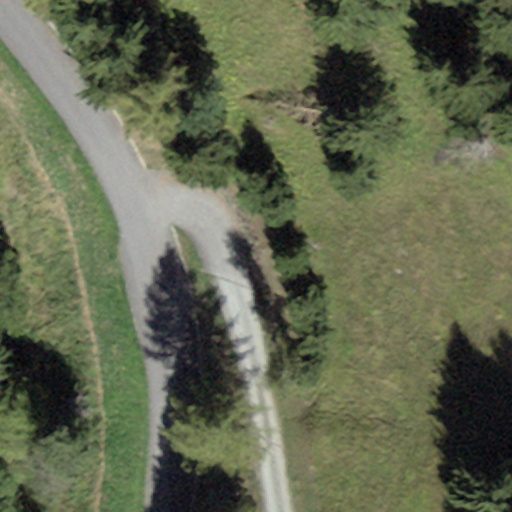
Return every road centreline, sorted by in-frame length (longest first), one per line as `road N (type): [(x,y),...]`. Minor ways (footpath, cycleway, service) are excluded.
road 1 (unclassified): [(161,511),(163,392),(130,213),(61,93),(0,18)]
road 2 (track): [(130,213),(174,211),(218,252),(278,511)]
